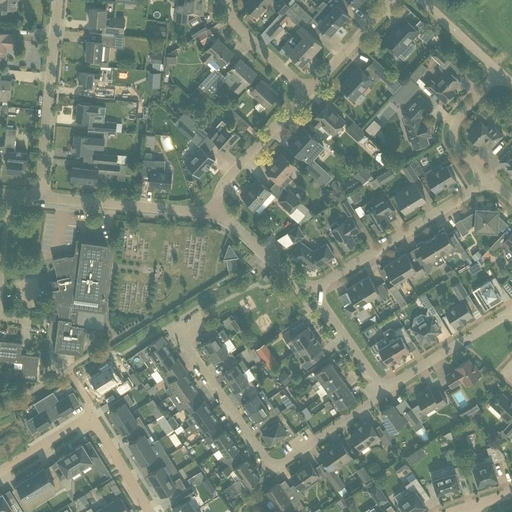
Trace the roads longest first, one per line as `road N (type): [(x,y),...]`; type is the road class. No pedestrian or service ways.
road 1 (residential): [(385,394),(272,465),(182,345)]
road 2 (residential): [(0,470),(89,423),(148,511)]
road 3 (residential): [(310,289),(486,181)]
road 4 (residential): [(39,197),(55,0)]
road 5 (residential): [(212,211),(39,197)]
road 6 (residential): [(308,91),(225,179),(212,211)]
road 7 (residential): [(385,394),(511,315)]
road 8 (residential): [(486,181),(458,152),(454,130),(499,75)]
road 9 (residential): [(385,394),(310,289)]
road 10 (residential): [(396,0),(308,91)]
road 11 (residential): [(310,289),(212,211)]
road 12 (residential): [(308,91),(242,34),(227,0)]
